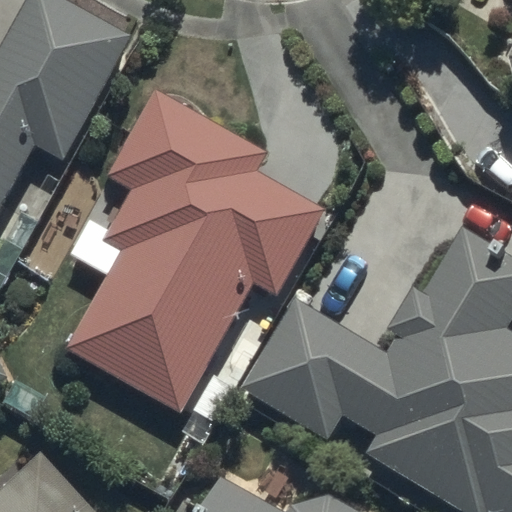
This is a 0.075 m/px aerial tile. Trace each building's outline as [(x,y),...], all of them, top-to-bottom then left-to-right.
[(0,206),(39,135),(71,152),(137,33),(76,0),(22,0),(0,40),(0,206)] [(71,345),(185,410),(259,282),(280,294),(330,208),(263,169),(273,152),(162,89),(113,173),(137,187),(108,237),(125,251),(71,345)] [(304,296),(251,388),(468,511),(511,511),(511,329),(509,328),(511,322),(511,254),(468,229),(399,350),(304,296)] [(0,511),(106,511),(45,444),(0,484),(0,511)] [(372,511),(372,510),(336,490),(284,505),(226,472),(203,511),(372,511)]
